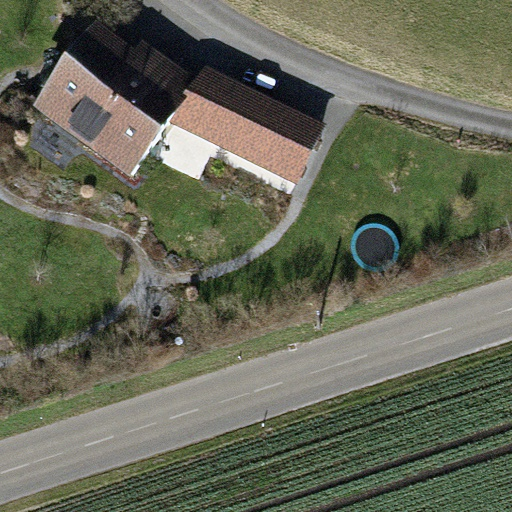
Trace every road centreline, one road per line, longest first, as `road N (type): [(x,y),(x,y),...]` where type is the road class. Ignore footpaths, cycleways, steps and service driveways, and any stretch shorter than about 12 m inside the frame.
road 1 (tertiary): [(511,308),(0,468)]
road 2 (track): [(191,0),(320,72),(511,124)]
